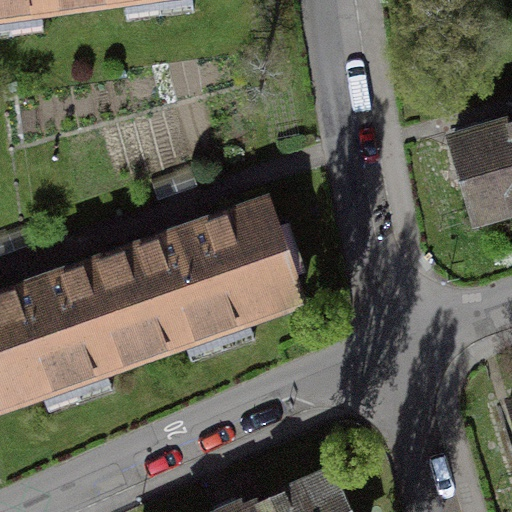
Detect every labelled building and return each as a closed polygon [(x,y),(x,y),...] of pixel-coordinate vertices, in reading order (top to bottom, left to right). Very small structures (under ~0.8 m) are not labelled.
[(0,0),(0,15),(82,4),(81,0),(0,0)] [(511,124),(454,142),(476,218),(511,207),(511,124)] [(144,354),(301,299),(268,204),(111,259),(144,354)] [(0,404),(144,354),(111,259),(0,298),(0,404)] [(357,511),(340,474),(254,511),(357,511)]
